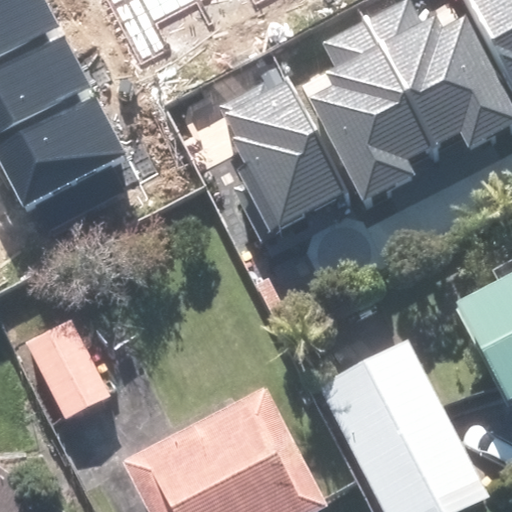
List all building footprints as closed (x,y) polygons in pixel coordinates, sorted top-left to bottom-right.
[(44,0),(0,0),(0,163),(26,213),(128,161),(44,0)] [(102,0),(138,70),(277,0),(102,0)] [(453,156),(511,127),(511,114),(465,19),(445,29),(436,11),(427,16),(419,0),(404,0),(364,21),(425,145),(444,138),(453,156)] [(511,0),(468,0),(511,82),(511,0)] [(311,98),(361,200),(414,175),(404,155),(425,145),(364,21),(318,43),(329,66),(321,70),(330,89),(311,98)] [(282,75),(211,109),(262,219),(333,186),(282,75)] [(511,274),(505,279),(511,292),(511,295),(467,320),(511,402),(511,274)] [(78,323),(25,350),(67,430),(120,403),(78,323)] [(411,342),(321,391),(387,511),(483,511),(499,503),(411,342)] [(334,511),(269,392),(129,469),(152,511),(334,511)] [(62,511),(0,466),(0,511),(62,511)]
